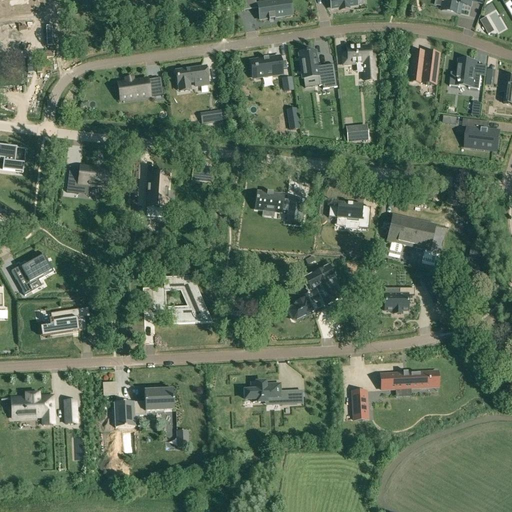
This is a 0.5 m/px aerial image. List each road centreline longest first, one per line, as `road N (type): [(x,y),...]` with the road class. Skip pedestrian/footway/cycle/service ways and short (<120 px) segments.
road 1 (residential): [(511,55),(447,34),(388,27),(77,69),(52,96),(45,131)]
road 2 (residential): [(509,187),(45,131)]
road 3 (unclassified): [(0,368),(351,350),(439,336)]
